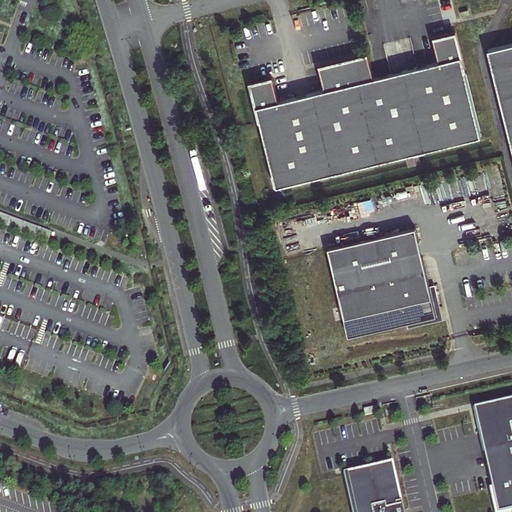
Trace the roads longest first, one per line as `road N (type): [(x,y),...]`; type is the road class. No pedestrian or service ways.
road 1 (residential): [(114,30),(197,350),(190,394)]
road 2 (residential): [(246,379),(230,359),(143,23)]
road 3 (residential): [(274,411),(511,359)]
road 4 (residential): [(0,425),(86,451),(182,433)]
